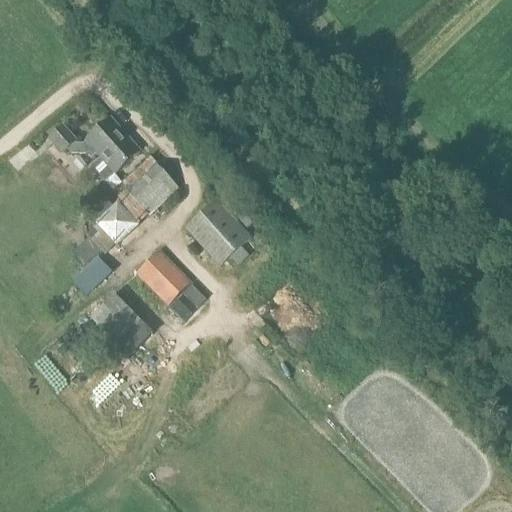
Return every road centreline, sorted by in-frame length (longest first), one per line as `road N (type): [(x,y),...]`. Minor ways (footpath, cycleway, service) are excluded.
road 1 (track): [(511,290),(249,0)]
road 2 (unknown): [(0,132),(72,76),(100,69),(129,81)]
